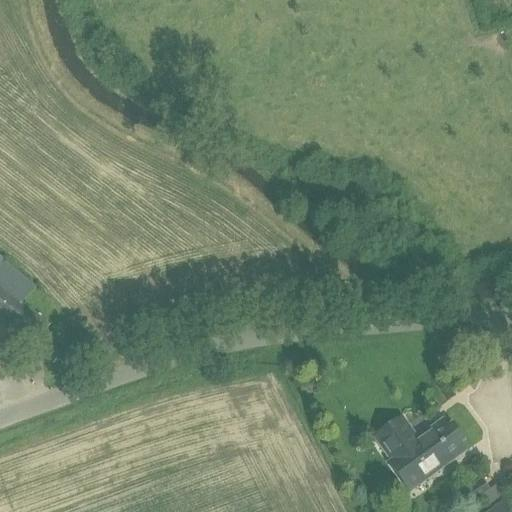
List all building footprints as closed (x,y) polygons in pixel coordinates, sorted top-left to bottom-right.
[(0,320),(33,347),(49,325),(22,304),(35,287),(0,259),(0,320)] [(402,417),(374,438),(413,489),(466,450),(457,438),(460,436),(455,429),(452,431),(443,419),(417,438),(402,417)] [(457,478),(441,490),(450,503),(466,492),(465,491),(466,490),(457,478)] [(481,479),(466,490),(465,491),(466,492),(473,502),(483,495),(489,491),(489,490),(481,479)] [(489,490),(489,491),(483,495),(489,504),(503,494),(497,484),(489,490)] [(485,511),(511,511),(511,503),(507,496),(485,511)]
